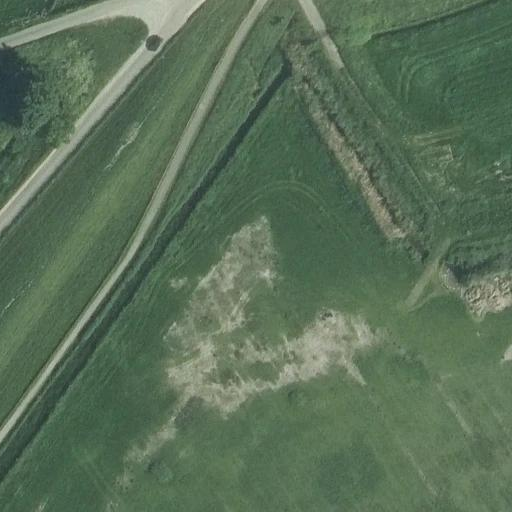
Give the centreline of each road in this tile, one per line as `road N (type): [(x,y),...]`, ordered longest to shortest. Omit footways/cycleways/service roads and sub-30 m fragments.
road 1 (track): [(301,0),(428,206),(457,234),(511,226)]
road 2 (unclassified): [(0,229),(186,0)]
road 3 (unclassified): [(0,47),(139,0)]
